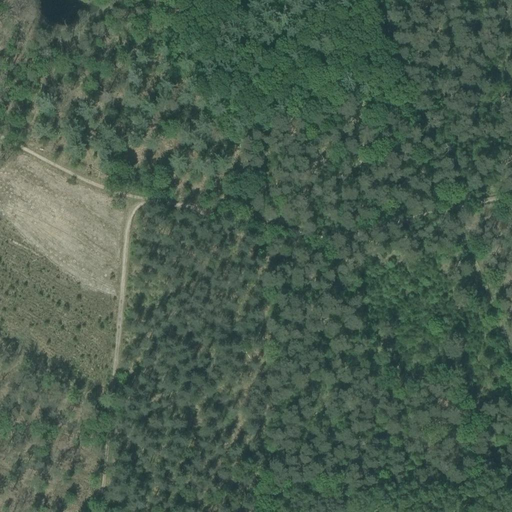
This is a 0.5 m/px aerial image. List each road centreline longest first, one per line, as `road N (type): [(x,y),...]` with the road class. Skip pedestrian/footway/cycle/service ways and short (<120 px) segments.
road 1 (track): [(511,194),(327,238),(133,199)]
road 2 (track): [(133,199),(99,511)]
road 3 (track): [(446,209),(370,0)]
road 4 (track): [(452,211),(511,359)]
road 5 (track): [(0,138),(133,199)]
road 6 (track): [(0,346),(110,408)]
